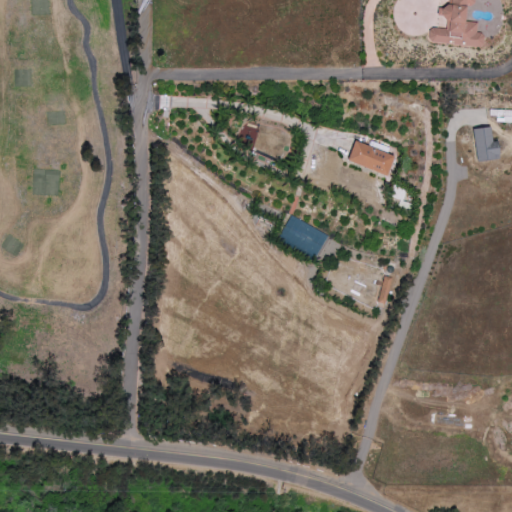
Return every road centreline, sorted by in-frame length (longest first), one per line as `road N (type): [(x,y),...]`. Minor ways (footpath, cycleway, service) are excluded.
road 1 (residential): [(148,0),(137,450)]
road 2 (tertiary): [(385,511),(207,461),(0,434)]
road 3 (residential): [(147,77),(511,65)]
